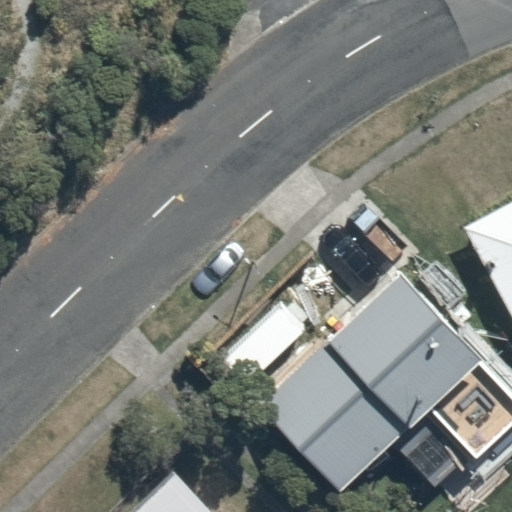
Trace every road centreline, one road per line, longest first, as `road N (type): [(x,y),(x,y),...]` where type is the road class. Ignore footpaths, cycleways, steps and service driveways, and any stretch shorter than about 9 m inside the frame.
road 1 (residential): [(0,377),(328,66)]
road 2 (residential): [(455,0),(328,66)]
